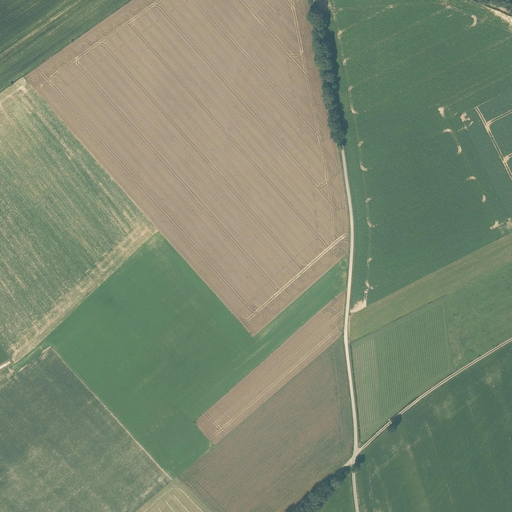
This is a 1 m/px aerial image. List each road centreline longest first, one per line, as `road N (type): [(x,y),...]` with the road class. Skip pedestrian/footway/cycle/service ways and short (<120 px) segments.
road 1 (unclassified): [(357,511),(345,338),(351,217),(312,0)]
road 2 (track): [(511,339),(406,408),(299,511)]
